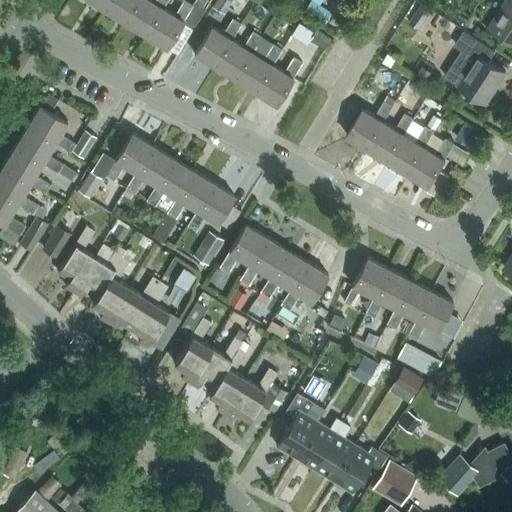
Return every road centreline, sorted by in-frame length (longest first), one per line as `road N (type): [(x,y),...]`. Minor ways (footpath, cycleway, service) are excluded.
road 1 (residential): [(511,168),(457,250),(20,25)]
road 2 (residential): [(246,511),(0,284)]
